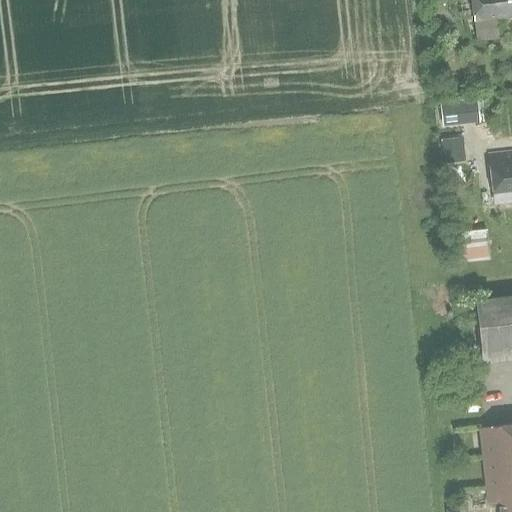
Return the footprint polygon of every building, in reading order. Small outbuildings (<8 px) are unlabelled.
[(511,0),(480,0),(483,30),(511,26),(511,0)] [(440,124),(479,122),(477,99),(439,101),(440,124)] [(441,136),(443,161),(464,160),(463,135),(441,136)] [(511,166),(498,168),(499,197),(511,196),(511,166)] [(456,231),(457,259),(488,258),(486,229),(456,231)] [(511,302),(484,305),(488,349),(511,346),(511,302)] [(511,511),(511,431),(489,434),(497,507),(510,506),(509,511),(511,511)]
